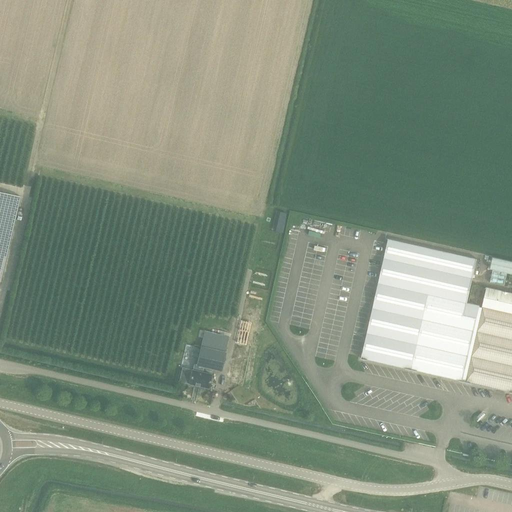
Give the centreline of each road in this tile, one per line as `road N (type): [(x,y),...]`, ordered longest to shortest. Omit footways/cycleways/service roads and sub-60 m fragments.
road 1 (residential): [(449,484),(438,464),(0,362)]
road 2 (unclassified): [(449,484),(366,488),(0,403)]
road 3 (secondary): [(359,511),(80,443),(5,437)]
road 4 (secondary): [(6,458),(89,453),(323,511)]
road 5 (track): [(69,0),(27,186)]
road 6 (track): [(42,511),(49,491),(159,511)]
